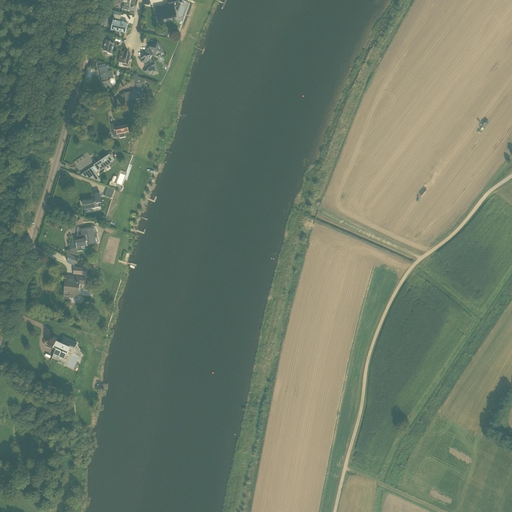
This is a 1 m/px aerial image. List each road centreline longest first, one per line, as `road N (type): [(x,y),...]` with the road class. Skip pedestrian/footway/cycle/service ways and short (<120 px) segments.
road 1 (track): [(334,511),(372,344),(398,285),(511,176)]
road 2 (unclassified): [(0,339),(99,0)]
